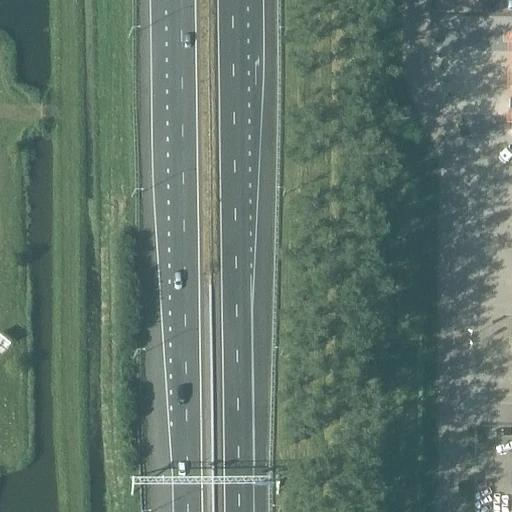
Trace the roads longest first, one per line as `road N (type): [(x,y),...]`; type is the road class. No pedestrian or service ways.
road 1 (unclassified): [(416,0),(416,67),(452,151),(450,511)]
road 2 (motorway): [(180,0),(187,511)]
road 3 (motorway): [(240,511),(233,0)]
